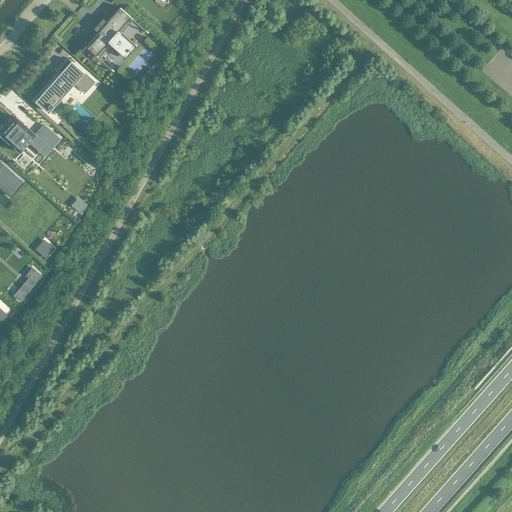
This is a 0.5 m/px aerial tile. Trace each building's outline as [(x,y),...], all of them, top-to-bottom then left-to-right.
[(153,0),(163,10),(171,0),(181,0),(182,0),(181,0),(153,0)] [(133,45),(118,31),(131,17),(121,8),(107,22),(110,24),(108,26),(105,27),(103,29),(102,31),(102,33),(88,49),(96,56),(109,42),(124,55),(127,51),(128,52),(131,49),(130,48),(133,45)] [(72,57),(30,103),(46,118),(48,117),(50,117),(77,87),(85,94),(95,82),(86,75),(88,71),(72,57)] [(157,64),(150,70),(155,75),(162,69),(157,64)] [(17,117),(1,135),(14,147),(13,147),(15,149),(16,148),(20,153),(30,142),(39,151),(44,145),(47,145),(52,150),(61,139),(44,125),(36,134),(17,117)] [(83,202),(76,209),(82,214),(87,205),(83,202)] [(36,248),(46,258),(56,247),(45,237),(36,248)] [(21,301),(42,276),(33,268),(27,275),(30,278),(22,286),(14,296),(21,301)]
